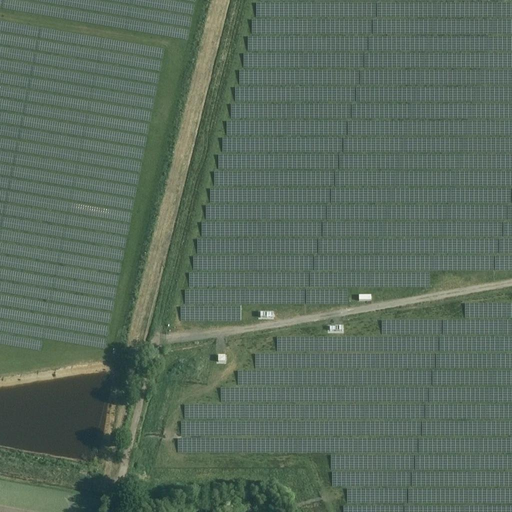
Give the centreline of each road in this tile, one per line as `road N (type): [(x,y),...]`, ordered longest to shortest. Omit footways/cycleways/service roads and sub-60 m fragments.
road 1 (track): [(0,366),(108,353),(172,51),(0,18)]
road 2 (track): [(114,511),(241,0)]
